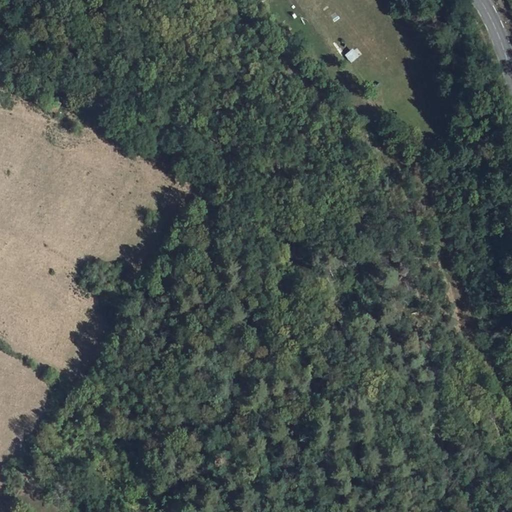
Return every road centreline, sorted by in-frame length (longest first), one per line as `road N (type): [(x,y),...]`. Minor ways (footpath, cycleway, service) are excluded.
road 1 (track): [(491,511),(435,448),(360,331),(154,127),(0,67)]
road 2 (track): [(373,144),(420,176),(465,315),(511,412)]
